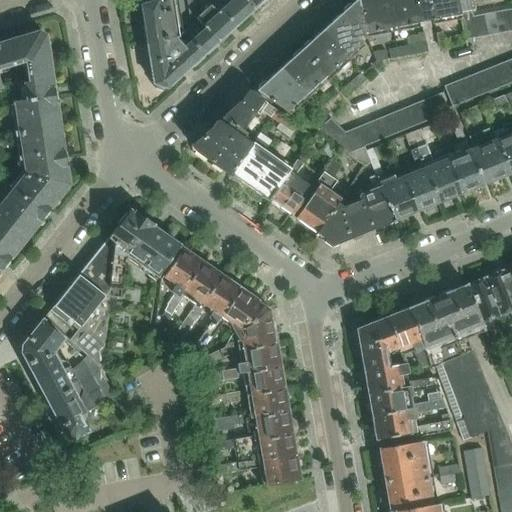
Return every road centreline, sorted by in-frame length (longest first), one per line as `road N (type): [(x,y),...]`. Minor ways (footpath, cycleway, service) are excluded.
road 1 (residential): [(134,161),(308,0)]
road 2 (residential): [(347,511),(321,369),(316,289)]
road 3 (residential): [(316,289),(134,161)]
road 4 (residential): [(0,322),(134,161)]
road 5 (residential): [(316,289),(349,287),(511,221)]
road 6 (residential): [(134,161),(113,144),(106,123),(84,0)]
